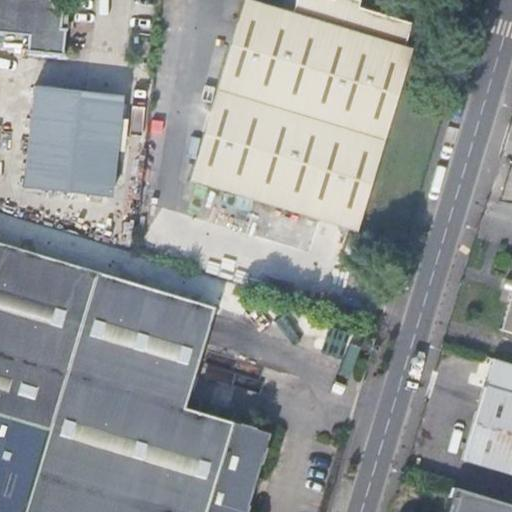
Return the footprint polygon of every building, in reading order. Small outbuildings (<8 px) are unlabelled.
[(60,31),(62,13),(55,13),(48,0),(0,0),(0,36),(27,40),(26,56),(63,60),(66,32),(60,31)] [(356,231),(411,46),(404,45),(411,21),(344,0),(294,0),(291,10),(258,0),(242,0),(186,180),(356,231)] [(68,14),(62,13),(60,31),(66,32),(68,14)] [(107,198),(119,99),(35,90),(23,188),(107,198)] [(18,511),(246,511),(271,433),(236,422),(235,425),(180,408),(211,305),(0,244),(0,416),(44,430),(18,511)] [(149,272),(145,283),(226,308),(234,283),(137,253),(133,267),(149,272)] [(511,332),(511,287),(500,329),(511,332)] [(511,474),(511,395),(483,386),(462,459),(511,474)] [(511,511),(511,505),(452,487),(444,511),(511,511)]
